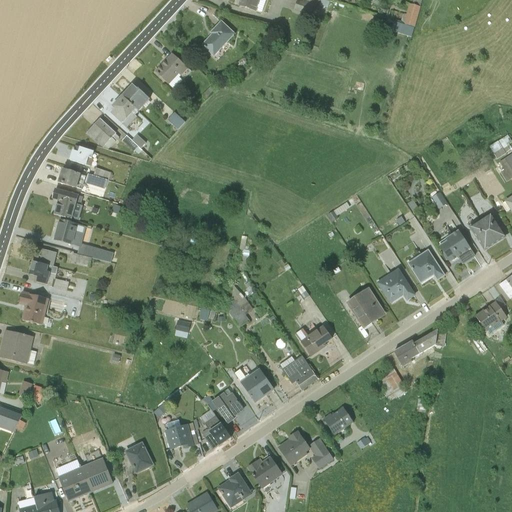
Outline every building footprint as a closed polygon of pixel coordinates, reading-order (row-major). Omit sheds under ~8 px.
[(240,0),(238,6),(256,12),(257,11),(262,13),(265,0),(240,0)] [(302,0),(296,0),(293,11),(311,17),(315,4),(327,9),(329,2),(323,0),(320,0),(321,0),(320,0),(303,0),(304,0),(302,0)] [(400,24),(414,28),(420,7),(412,5),(409,4),(406,15),(403,15),(400,24)] [(414,28),(400,24),(394,21),(390,31),(411,38),(414,28)] [(212,35),(202,46),(214,57),(235,35),(221,23),(211,33),(212,35)] [(172,55),(155,73),(168,86),(178,75),(181,77),(188,69),(172,55)] [(137,90),(133,86),(122,97),(138,112),(149,100),(138,89),(137,90)] [(115,109),(111,114),(127,128),(137,118),(135,116),(138,112),(122,97),(112,107),(115,109)] [(178,130),(185,123),(174,113),(167,121),(178,130)] [(108,150),(119,138),(100,120),(95,126),(96,126),(87,135),(96,143),(97,143),(102,148),(104,147),(108,150)] [(132,141),(140,149),(146,144),(137,135),(132,141)] [(507,135),(489,147),(497,160),(506,154),(510,150),(507,146),(511,142),(507,135)] [(140,149),(132,141),(126,136),(121,141),(134,152),(135,152),(138,155),(142,151),(140,149)] [(92,158),(93,153),(76,148),(75,152),(73,152),(70,160),(91,167),(94,159),(92,158)] [(511,178),(511,171),(504,159),(499,162),(504,171),(500,173),(506,183),(511,178)] [(403,169),(399,171),(402,175),(411,169),(408,165),(406,167),(405,166),(402,168),(403,169)] [(93,176),(108,181),(109,180),(111,181),(113,176),(110,175),(111,173),(96,168),(93,176)] [(63,170),(59,183),(80,189),(82,182),(79,181),(80,176),(63,170)] [(108,181),(93,176),(88,175),(84,184),(105,191),(108,181)] [(59,201),(54,215),(72,220),(76,205),(80,206),(82,197),(55,190),(53,199),(59,201)] [(439,193),(431,198),(439,210),(447,204),(439,193)] [(413,201),(407,204),(413,213),(418,209),(413,201)] [(346,203),(327,216),(332,223),(338,219),(336,217),(350,208),(346,203)] [(114,204),(111,213),(116,215),(120,206),(114,204)] [(505,237),(490,214),(480,220),(495,244),(505,237)] [(401,217),(395,221),(399,226),(404,222),(401,217)] [(470,227),(484,250),(495,244),(480,220),(470,227)] [(86,228),(60,221),(55,240),(79,247),(77,255),(111,264),(114,254),(81,245),(86,228)] [(474,256),(458,232),(438,245),(450,263),(462,255),(466,262),(474,256)] [(57,254),(36,249),(33,262),(53,267),(57,254)] [(239,250),(238,264),(243,273),(245,273),(247,257),(249,257),(250,251),(239,250)] [(444,276),(427,251),(407,264),(420,283),(433,275),(437,281),(444,276)] [(33,262),(31,271),(33,271),(32,275),(38,277),(36,282),(47,284),(48,287),(66,291),(68,283),(55,279),(57,268),(53,267),(33,262)] [(414,296),(398,270),(377,283),(391,303),(403,295),(407,301),(414,296)] [(511,276),(500,285),(510,299),(511,298),(511,276)] [(249,282),(244,285),(246,289),(245,289),(247,293),(253,289),(249,282)] [(234,286),(229,315),(239,329),(249,321),(245,316),(253,311),(234,286)] [(302,287),(297,290),(304,300),(309,296),(302,287)] [(367,289),(347,302),(364,328),(372,323),(370,321),(383,313),(367,289)] [(43,325),(49,300),(21,293),(19,304),(26,306),(22,321),(31,323),(33,323),(43,325)] [(495,303),(475,318),(486,332),(506,318),(495,303)] [(201,309),(199,320),(207,321),(209,310),(201,309)] [(175,331),(188,334),(191,324),(177,321),(175,331)] [(294,335),(310,358),(321,351),(319,348),(331,339),(323,327),(308,337),(303,329),(294,335)] [(0,352),(0,359),(27,366),(28,364),(34,365),(37,353),(30,351),(33,338),(5,331),(0,352)] [(414,360),(434,347),(436,332),(414,345),(412,342),(393,353),(403,368),(414,361),(414,360)] [(113,354),(111,361),(118,363),(120,356),(113,354)] [(317,380),(301,357),(294,362),(291,358),(280,366),(282,369),(281,370),(292,385),(295,383),(301,391),(317,380)] [(388,374),(377,380),(391,401),(407,392),(392,366),(385,370),(388,374)] [(273,390),(258,369),(245,378),(240,370),(235,374),(251,398),(252,398),(253,400),(255,402),(257,402),(259,402),(260,401),(261,399),(273,390)] [(0,387),(1,382),(6,383),(8,373),(0,370),(0,387)] [(23,382),(18,395),(27,398),(32,385),(23,382)] [(418,399),(416,412),(425,413),(430,383),(425,382),(422,400),(418,399)] [(34,386),(30,400),(40,403),(42,395),(42,388),(34,386)] [(243,410),(228,390),(213,402),(208,396),(202,401),(208,406),(212,412),(217,407),(229,424),(235,419),(233,417),(243,410)] [(163,405),(153,413),(158,419),(168,411),(163,405)] [(203,436),(212,451),(231,438),(212,412),(208,406),(205,415),(214,428),(203,436)] [(0,428),(13,433),(22,416),(0,408),(0,428)] [(331,415),(322,420),(334,437),(354,424),(344,409),(332,417),(331,415)] [(185,448),(193,446),(189,433),(195,432),(193,424),(179,427),(178,421),(166,424),(168,430),(165,431),(170,449),(184,446),(185,448)] [(279,450),(292,467),(307,455),(305,454),(310,450),(297,433),(289,439),(290,441),(279,450)] [(364,438),(357,443),(361,449),(370,443),(367,438),(365,440),(364,438)] [(319,441),(309,447),(315,456),(311,459),(319,470),(332,460),(319,441)] [(137,473),(152,466),(142,444),(126,451),(137,473)] [(101,448),(86,454),(89,460),(103,455),(101,448)] [(36,451),(27,454),(30,460),(38,457),(36,451)] [(90,493),(112,483),(102,459),(80,468),(90,493)] [(248,469),(263,490),(282,476),(270,459),(258,467),(256,463),(248,469)] [(58,477),(69,502),(90,493),(80,468),(58,477)] [(219,489),(231,508),(251,495),(238,475),(230,480),(231,482),(219,489)] [(34,498),(37,511),(59,511),(56,500),(54,501),(52,493),(34,498)] [(188,509),(189,511),(217,511),(218,511),(207,493),(197,499),(199,502),(188,509)] [(37,511),(34,498),(17,503),(19,511),(37,511)]
